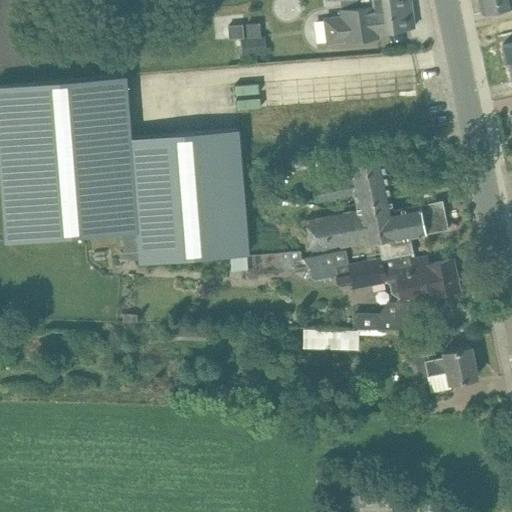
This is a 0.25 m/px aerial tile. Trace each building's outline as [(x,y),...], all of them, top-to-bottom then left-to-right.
[(340,0),(341,9),(340,9),(341,15),(322,17),(326,43),(378,36),(378,31),(415,26),(410,0),(340,0)] [(479,0),(482,13),(511,6),(511,5),(510,0),(479,0)] [(227,23),(228,39),(238,39),(238,54),(261,53),(260,22),(227,23)] [(511,42),(502,45),(505,60),(508,59),(511,77),(511,42)] [(126,74),(0,83),(0,165),(6,240),(138,230),(139,262),(247,253),(237,128),(186,129),(131,136),(126,74)] [(356,204),(390,197),(382,158),(349,165),(349,168),(315,174),(317,182),(312,183),(315,200),(354,192),(356,204)] [(390,197),(356,204),(357,210),(306,220),(309,246),(311,250),(339,245),(340,247),(364,242),(364,243),(378,240),(381,257),(381,258),(393,256),(412,252),(413,254),(410,236),(448,228),(442,199),(393,210),(390,197)] [(345,250),(303,257),(310,267),(311,277),(314,278),(338,274),(337,267),(348,264),(345,250)] [(413,254),(394,259),(398,279),(387,281),(392,282),(394,293),(402,298),(432,291),(433,294),(459,289),(452,259),(428,264),(426,256),(414,258),(413,254)] [(381,257),(348,264),(353,288),(387,281),(398,279),(394,259),(393,256),(381,258),(381,257)] [(410,329),(411,314),(355,312),(354,328),(386,328),(410,329)] [(208,341),(208,327),(167,325),(167,339),(208,341)] [(357,350),(358,333),(302,328),(302,347),(357,350)] [(476,376),(470,346),(443,351),(444,356),(425,359),(423,353),(406,356),(411,384),(428,380),(431,392),(451,388),(450,382),(476,376)] [(277,395),(262,394),(262,408),(277,409),(277,395)] [(336,492),(336,511),(400,511),(400,491),(336,492)]
